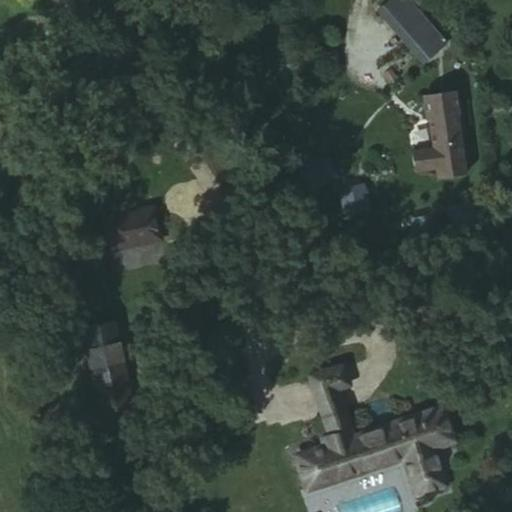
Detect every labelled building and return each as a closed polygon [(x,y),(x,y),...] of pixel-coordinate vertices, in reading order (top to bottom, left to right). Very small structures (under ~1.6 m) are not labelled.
[(402,0),(391,0),(381,9),(427,62),(446,45),(402,0)] [(457,175),(443,97),(417,101),(425,151),(408,153),(412,175),(428,172),(429,179),(457,175)] [(104,212),(105,248),(158,247),(158,211),(104,212)] [(98,412),(134,403),(115,325),(79,334),(98,412)] [(302,380),(315,419),(333,412),(322,374),(302,380)] [(343,438),(318,446),(291,455),(303,489),(399,456),(413,494),(438,486),(426,447),(444,440),(432,406),(343,438)] [(333,412),(315,419),(321,435),(339,429),(333,412)] [(339,429),(321,435),(315,437),(318,446),(343,438),(339,429)]
